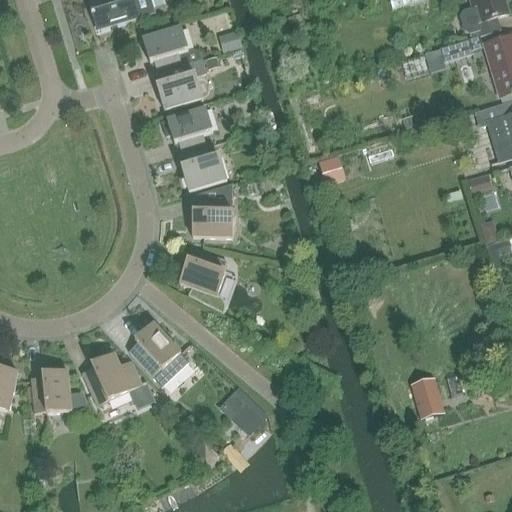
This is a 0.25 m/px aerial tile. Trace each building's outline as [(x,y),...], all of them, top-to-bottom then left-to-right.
[(90,0),(88,1),(98,32),(155,14),(151,0),(90,0)] [(417,0),(387,0),(391,10),(418,1),(417,0)] [(468,0),(472,11),(462,14),(459,20),(463,34),(469,37),(471,42),(501,33),(497,20),(510,16),(504,0),(468,0)] [(190,53),(188,53),(181,31),(143,42),(150,66),(154,65),(158,77),(203,63),(202,61),(201,59),(200,57),(198,56),(196,54),(195,54),(193,53),(190,53)] [(511,38),(485,47),(500,99),(511,95),(511,38)] [(468,43),(440,51),(444,65),(472,56),(468,43)] [(164,114),(203,102),(196,81),(207,78),(203,63),(158,77),(161,88),(157,89),(164,114)] [(511,104),(476,115),(480,130),(488,127),(499,164),(511,160),(511,104)] [(206,112),(160,125),(165,140),(172,138),(175,148),(179,146),(182,158),(206,151),(203,139),(213,136),(206,112)] [(206,151),(182,158),(186,169),(181,171),(189,195),(227,183),(220,159),(210,162),(206,151)] [(339,159),(319,165),(323,181),(343,175),(339,159)] [(232,216),(232,187),(196,198),(198,203),(197,215),(193,215),(192,240),(232,241),(233,216),(232,216)] [(480,227),(485,244),(495,241),(490,224),(480,227)] [(511,248),(510,242),(488,249),(491,259),(511,252),(511,248)] [(199,304),(224,316),(225,309),(223,303),(218,299),(226,277),(216,273),(220,262),(196,253),(192,265),(188,263),(180,287),(192,291),(189,299),(199,304)] [(129,355),(142,369),(161,390),(189,365),(154,326),(135,344),(138,347),(129,355)] [(93,372),(82,377),(93,400),(96,408),(107,403),(108,404),(142,389),(131,365),(120,370),(115,357),(92,368),(93,372)] [(0,412),(9,414),(18,375),(0,371),(0,412)] [(43,381),(31,382),(33,407),(34,417),(47,416),(47,417),(89,413),(82,396),(70,397),(68,374),(43,377),(43,381)] [(435,382),(411,388),(421,422),(444,416),(435,382)] [(249,440),(265,424),(253,413),(238,429),(249,440)]
